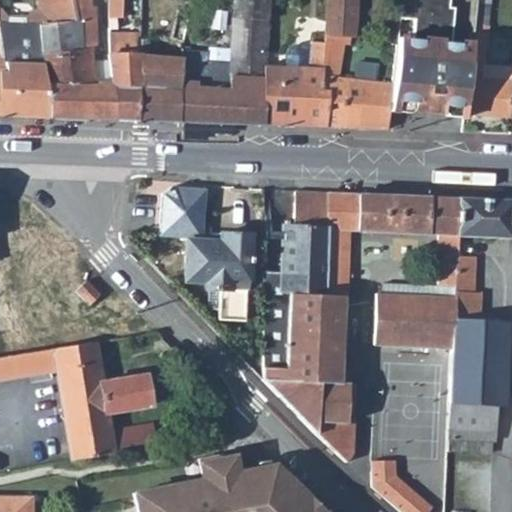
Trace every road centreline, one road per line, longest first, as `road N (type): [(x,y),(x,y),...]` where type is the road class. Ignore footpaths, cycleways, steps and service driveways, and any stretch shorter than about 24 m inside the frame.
road 1 (tertiary): [(80,151),(82,204),(109,254),(206,342),(251,402),(368,511)]
road 2 (secondary): [(511,166),(80,151)]
